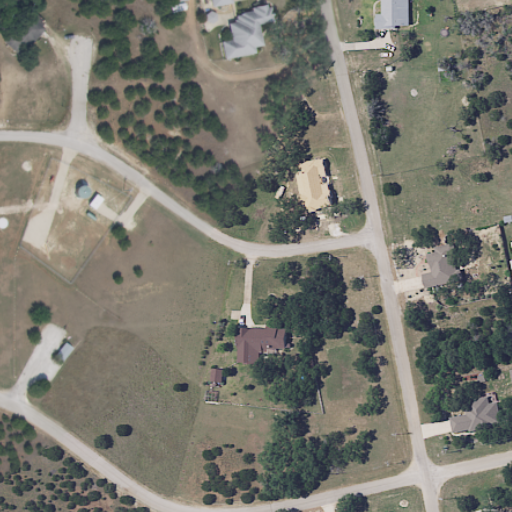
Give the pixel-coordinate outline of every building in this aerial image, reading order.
[(229,5),(228,0),(207,0),(209,9),(229,5)] [(405,0),(375,0),(376,29),(406,28),(405,0)] [(252,56),(251,49),(259,48),(255,26),(270,24),(267,8),(232,14),(233,24),(225,26),(228,42),(218,43),(221,61),(252,56)] [(0,42),(17,58),(41,31),(24,15),(0,41),(0,42)] [(235,349),(283,350),(284,328),(247,327),(247,334),(235,333),(235,349)] [(53,358),(60,362),(69,349),(62,345),(53,358)] [(499,425),(496,403),(488,405),(487,399),(470,402),(472,414),(448,418),(451,434),(499,425)]
